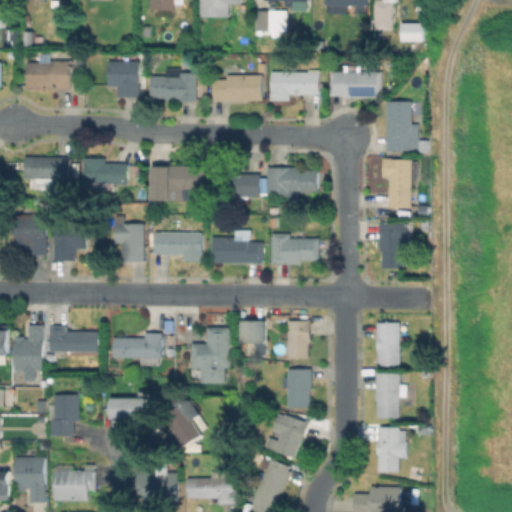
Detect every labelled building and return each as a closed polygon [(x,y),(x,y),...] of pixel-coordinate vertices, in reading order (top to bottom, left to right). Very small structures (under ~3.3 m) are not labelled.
[(176,0),(176,9),(152,8),(152,0),(176,0)] [(242,0),(242,2),(230,2),(230,16),(201,15),(201,0),(242,0)] [(308,0),(308,10),(294,9),(294,5),(285,5),(285,0),(308,0)] [(322,0),(322,13),(345,13),(346,4),(366,5),(366,0),(322,0)] [(394,1),(395,28),(376,28),(376,1),(377,1),(377,0),(385,0),(385,1),(394,1)] [(288,9),(288,29),(257,30),(257,9),(288,9)] [(424,27),(424,41),(403,41),(403,21),(424,21),(424,27)] [(152,35),(142,36),(142,25),(151,24),(152,35)] [(33,30),(33,46),(24,46),(24,30),(33,30)] [(42,36),(42,43),(34,42),(34,35),(42,36)] [(74,59),(74,88),(29,88),(29,61),(51,61),(51,59),(74,59)] [(141,60),(141,96),(119,96),(119,84),(110,84),(110,60),(141,60)] [(198,71),(198,80),(208,80),(208,88),(198,88),(198,100),(168,100),(168,97),(152,97),(152,75),(170,75),(170,65),(181,64),(182,71),(198,71)] [(361,70),(383,70),(383,96),(348,96),(348,94),(332,94),(332,71),(343,71),(344,65),(361,65),(361,70)] [(321,71),(321,93),(292,93),(291,99),(271,99),(271,91),(273,91),(273,70),(321,71)] [(263,74),(264,98),(215,99),(215,78),(228,78),(229,74),(263,74)] [(431,138),(431,152),(420,153),(419,150),(388,150),(388,100),(413,100),(413,122),(420,122),(420,138),(431,138)] [(71,156),(71,185),(55,185),(55,178),(27,178),(27,156),(71,156)] [(130,162),(129,183),(85,182),(85,157),(107,157),(106,162),(130,162)] [(420,163),(420,179),(413,179),(413,206),(390,206),(390,176),(385,176),(385,157),(394,157),(413,157),(413,163),(420,163)] [(204,165),(204,190),(197,190),(197,200),(155,199),(155,169),(183,169),(183,165),(204,165)] [(262,172),(262,196),(249,195),(249,198),(245,198),(245,202),(227,202),(227,195),(213,195),(214,175),(212,175),(212,166),(232,166),(232,172),(262,172)] [(319,169),(319,192),(297,192),(297,201),(289,201),(289,195),(269,195),(269,166),(302,166),(302,169),(319,169)] [(51,198),(51,207),(39,207),(39,198),(51,198)] [(46,213),(47,237),(47,253),(31,253),(31,241),(28,241),(28,251),(15,251),(15,238),(16,238),(17,214),(46,213)] [(126,214),(126,222),(146,222),(146,260),(124,260),(123,242),(117,242),(116,214),(126,214)] [(431,217),(431,228),(423,228),(423,217),(431,217)] [(412,238),(411,252),(406,252),(406,266),(383,266),(383,249),(381,249),(382,220),(410,220),(409,238),(412,238)] [(86,222),(86,247),(78,247),(77,259),(55,259),(55,245),(56,245),(56,222),(86,222)] [(204,231),(204,260),(185,260),(185,253),(156,253),(156,231),(204,231)] [(320,236),(320,260),(302,260),(302,262),(273,261),(273,232),(291,232),(291,236),(320,236)] [(264,241),(264,261),(213,261),(214,236),(250,236),(249,241),(264,241)] [(310,341),(310,357),(290,357),(289,319),(312,319),(312,341),(310,341)] [(268,320),(268,341),(243,341),(243,320),(268,320)] [(401,320),(402,364),(380,365),(379,334),(379,320),(401,320)] [(45,325),(45,370),(18,370),(18,338),(30,338),(30,325),(45,325)] [(69,330),(100,331),(100,351),(52,351),(52,325),(69,325),(69,330)] [(232,325),(233,367),(227,367),(227,382),(203,382),(203,367),(194,367),(194,342),(208,342),(208,326),(232,325)] [(0,326),(9,326),(9,354),(0,354),(0,326)] [(164,331),(163,357),(161,357),(161,364),(142,364),(142,357),(115,356),(115,336),(146,336),(146,331),(164,331)] [(312,367),(313,389),(311,389),(312,406),(290,407),(289,387),(285,387),(285,375),(289,375),(289,368),(312,367)] [(408,383),(408,395),(401,395),(401,416),(379,415),(379,400),(377,400),(377,371),(402,371),(402,383),(408,383)] [(76,419),(77,434),(53,434),(53,418),(57,418),(56,393),(81,393),(81,419),(76,419)] [(149,397),(149,418),(112,418),(112,396),(149,397)] [(47,399),(47,412),(38,412),(38,399),(47,399)] [(206,433),(185,445),(167,415),(187,402),(206,433)] [(281,412),(286,414),(287,413),(308,420),(308,419),(311,420),(304,442),(302,441),(297,457),(277,450),(277,449),(269,447),(281,412)] [(239,421),(238,445),(223,445),(223,420),(239,421)] [(431,424),(431,439),(418,439),(418,424),(431,424)] [(409,439),(408,456),(401,456),(401,470),(379,470),(379,454),(379,440),(380,440),(380,425),(401,425),(401,439),(409,439)] [(293,470),(284,491),(281,491),(275,505),(275,511),(255,511),(255,497),(273,456),(292,464),(290,469),(293,470)] [(47,458),(46,500),(32,500),(32,490),(20,490),(20,458),(47,458)] [(97,469),(97,490),(90,490),(90,499),(56,499),(56,469),(97,469)] [(179,471),(179,501),(139,501),(139,471),(179,471)] [(0,472),(11,472),(11,501),(0,501),(0,472)] [(236,476),(236,495),(237,495),(237,502),(220,502),(220,497),(188,497),(188,477),(236,476)] [(401,485),(401,508),(374,507),(374,511),(356,511),(357,492),(372,492),(372,484),(401,485)] [(420,487),(420,503),(411,503),(412,487),(420,487)]
